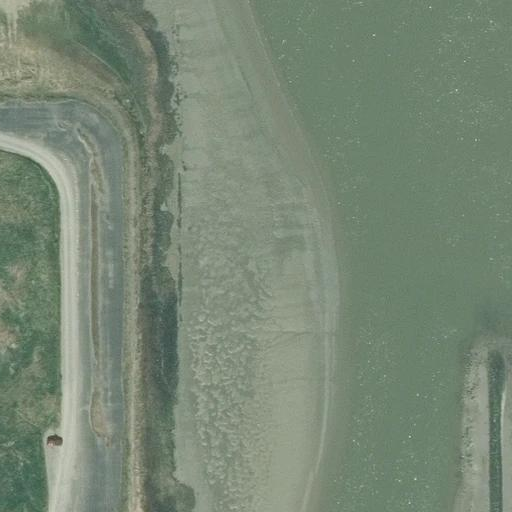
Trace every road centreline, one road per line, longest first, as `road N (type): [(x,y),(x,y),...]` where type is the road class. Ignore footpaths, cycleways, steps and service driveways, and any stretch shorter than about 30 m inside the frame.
road 1 (unclassified): [(57,511),(70,431),(68,189),(49,157),(0,140)]
road 2 (track): [(11,0),(15,144)]
